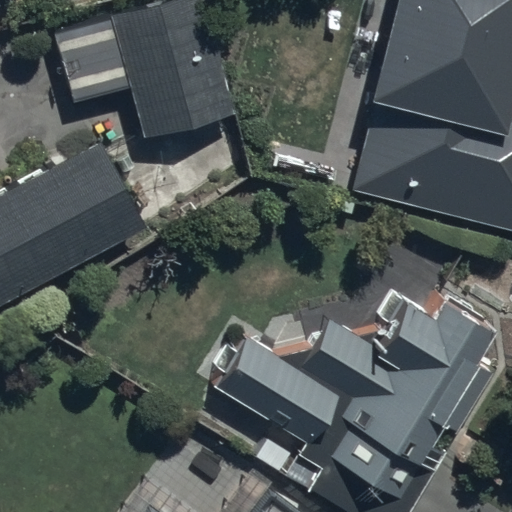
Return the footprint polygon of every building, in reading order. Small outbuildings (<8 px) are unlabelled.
[(233,113),(198,0),(149,0),(51,30),(73,103),(124,88),(140,141),(233,113)] [(369,97),(346,182),(511,226),(511,95),(510,95),(511,87),(511,0),(385,0),(360,95),(369,97)] [(0,299),(138,223),(90,137),(0,187),(0,299)] [(239,333),(209,382),(301,437),(293,450),(265,433),(253,453),(353,511),(403,511),(439,452),(425,443),(493,329),(435,294),(424,312),(397,296),(369,343),(324,316),(295,366),(239,333)] [(150,511),(144,508),(141,511),(287,511),(264,495),(253,510),(255,511),(150,511)]
